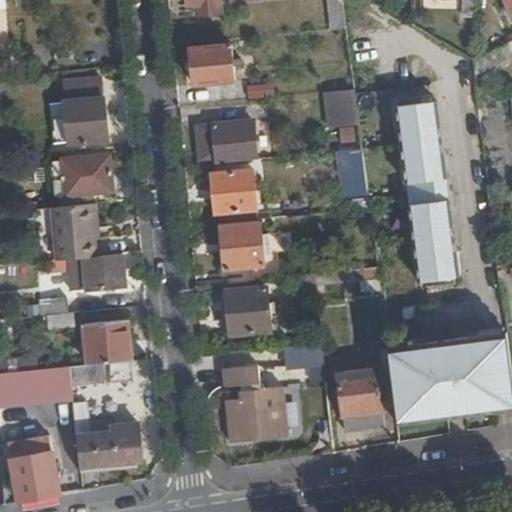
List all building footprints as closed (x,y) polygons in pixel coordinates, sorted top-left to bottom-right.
[(220,0),(185,0),(186,3),(195,3),(196,12),(222,10),(220,0)] [(458,52),(474,62),(476,39),(461,39),(458,52)] [(231,42),(189,47),(192,82),(234,78),(232,62),(240,61),(239,56),(232,57),(231,42)] [(474,62),(486,69),(502,61),(498,51),(474,62)] [(64,121),(54,122),(56,142),(106,137),(100,77),(60,80),(64,121)] [(246,84),(247,98),(272,95),(271,81),(246,84)] [(394,98),(429,93),(428,82),(393,87),(394,98)] [(352,88),(322,89),(323,125),(353,124),(352,88)] [(435,99),(405,103),(410,141),(415,179),(420,179),(423,201),(418,201),(423,240),(428,278),(457,274),(448,197),(443,198),(440,176),(445,176),(435,99)] [(405,103),(395,104),(400,142),(410,141),(405,103)] [(210,158),(210,162),(251,158),(247,119),(196,124),(199,159),(210,158)] [(400,142),(405,181),(415,179),(410,141),(400,142)] [(111,188),(108,152),(62,155),(65,192),(111,188)] [(352,183),(364,181),(362,165),(350,166),(352,183)] [(251,168),(210,172),(214,211),(254,207),(251,168)] [(0,208),(0,218),(4,262),(56,257),(57,266),(81,264),(83,286),(123,282),(120,251),(93,254),(92,231),(89,200),(0,208)] [(265,215),(284,214),(283,201),(264,202),(265,215)] [(418,201),(408,203),(413,241),(423,240),(418,201)] [(263,263),(258,220),(219,224),(223,267),(263,263)] [(413,241),(418,279),(428,278),(423,240),(413,241)] [(269,259),(270,274),(298,272),(297,257),(269,259)] [(319,283),(358,281),(358,290),(378,289),(377,266),(319,269),(319,283)] [(315,270),(298,272),(300,296),(317,295),(315,270)] [(264,284),(225,287),(230,332),(269,328),(264,284)] [(37,296),(38,313),(67,310),(65,293),(37,296)] [(71,327),(70,314),(51,315),(52,328),(71,327)] [(82,320),(86,361),(130,357),(126,317),(82,320)] [(488,333),(385,345),(395,416),(414,414),(434,412),(434,416),(446,415),(446,410),(456,409),(457,413),(476,411),(476,407),(496,404),(497,408),(511,406),(511,377),(506,330),(488,333)] [(325,379),(322,341),(282,345),(284,367),(308,365),(309,381),(325,379)] [(254,361),(220,364),(221,383),(256,380),(254,361)] [(67,363),(0,369),(0,403),(70,396),(67,363)] [(376,366),(335,371),(339,413),(361,411),(362,425),(383,422),(376,366)] [(280,381),(236,385),(236,392),(222,394),(226,436),(284,431),(280,381)] [(85,400),(70,401),(77,465),(139,459),(136,420),(111,423),(111,429),(88,431),(85,400)] [(361,411),(339,413),(340,427),(362,425),(361,411)] [(57,491),(45,433),(5,440),(15,498),(57,491)] [(139,459),(77,465),(78,473),(140,467),(139,459)]
